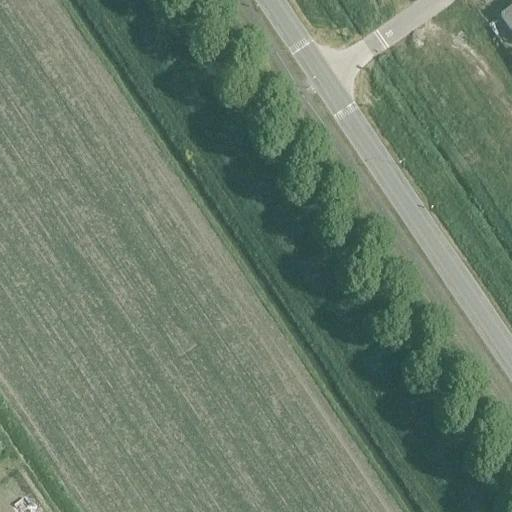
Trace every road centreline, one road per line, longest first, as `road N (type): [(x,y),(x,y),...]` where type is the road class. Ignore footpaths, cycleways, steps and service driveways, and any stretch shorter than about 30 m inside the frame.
road 1 (tertiary): [(511,358),(322,78)]
road 2 (residential): [(431,0),(322,78)]
